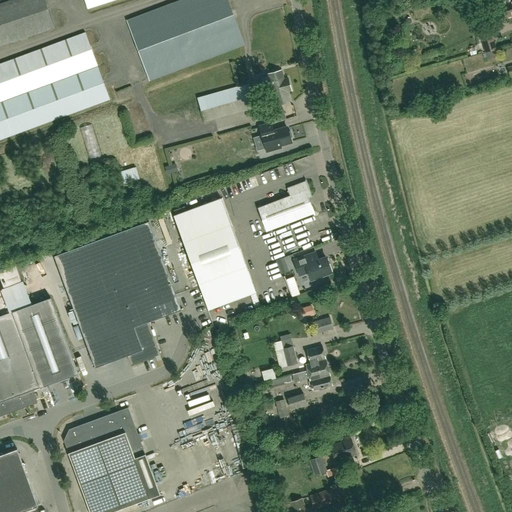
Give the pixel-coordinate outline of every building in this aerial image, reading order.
[(9,0),(0,3),(0,46),(54,28),(45,0),(9,0)] [(149,80),(244,44),(227,0),(180,0),(127,20),(149,80)] [(511,0),(503,0),(506,5),(502,6),(502,5),(494,8),(498,20),(506,17),(511,15),(511,0)] [(485,53),(497,49),(491,31),(479,34),(485,53)] [(0,102),(98,66),(85,32),(0,63),(0,102)] [(0,140),(110,99),(98,66),(0,102),(0,140)] [(271,88),(273,95),(276,105),(290,101),(289,97),(288,92),(291,90),(289,83),(288,78),(284,79),(282,70),(267,74),(268,76),(261,78),(263,83),(265,90),(271,88)] [(243,98),(245,104),(254,102),(249,83),(197,98),(201,110),(243,98)] [(124,116),(116,118),(123,149),(130,148),(124,116)] [(260,127),(266,151),(276,149),(275,147),(291,142),(290,138),(292,137),(290,131),(288,132),(287,128),(273,131),(271,124),(260,127)] [(230,161),(258,155),(256,148),(255,149),(252,136),(226,142),(230,161)] [(126,171),(130,184),(144,180),(141,166),(126,171)] [(288,188),(291,195),(258,208),(266,231),(314,213),(308,196),(311,195),(306,181),(288,188)] [(208,310),(256,292),(221,199),(174,216),(208,310)] [(132,363),(159,353),(148,322),(181,310),(149,221),(55,256),(95,367),(129,355),(132,363)] [(311,280),(331,272),(326,257),(319,260),(316,252),(305,256),(294,260),(300,275),(308,272),(311,280)] [(276,260),(281,274),(289,271),(284,257),(276,260)] [(297,298),(305,295),(299,277),(291,279),(297,298)] [(32,391),(79,373),(51,298),(0,316),(0,414),(36,402),(32,391)] [(330,317),(315,321),(317,332),(333,328),(330,317)] [(287,366),(298,363),(293,346),(283,348),(287,366)] [(298,367),(300,372),(308,370),(307,369),(312,368),(313,370),(325,367),(325,370),(329,369),(326,359),(322,346),(307,350),(310,363),(306,364),(306,365),(298,367)] [(330,375),(329,369),(325,370),(325,367),(313,370),(312,368),(307,369),(308,370),(300,372),(292,374),(294,382),(302,380),(302,378),(309,376),(310,381),(311,381),(311,382),(309,382),(311,389),(313,389),(313,390),(332,385),(330,376),(330,375)] [(285,386),(284,383),(291,381),(290,375),(271,381),(273,389),(285,386)] [(290,409),(307,404),(303,393),(287,398),(290,409)] [(280,418),(289,415),(285,399),(275,402),(280,418)] [(112,511),(160,494),(145,454),(128,407),(69,429),(64,440),(90,511),(112,511)] [(335,461),(356,453),(351,439),(330,446),(335,461)] [(0,511),(20,511),(38,506),(17,448),(0,454),(0,511)] [(321,456),(309,460),(315,475),(326,471),(321,456)] [(331,486),(332,488),(311,496),(315,509),(337,501),(337,504),(346,501),(340,483),(331,486)] [(292,511),(307,511),(302,498),(289,502),(292,511)]
